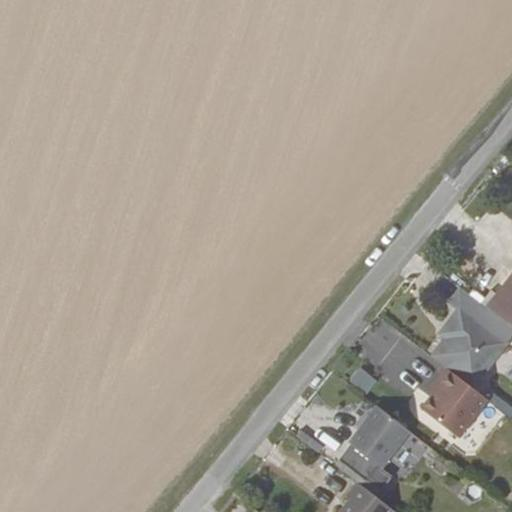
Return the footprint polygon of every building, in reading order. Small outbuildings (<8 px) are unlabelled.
[(511,273),(486,308),(511,328),(511,273)] [(445,338),(430,357),(446,368),(471,389),(506,343),(459,306),(443,328),(449,332),(445,338)] [(449,332),(443,328),(438,333),(445,338),(449,332)] [(370,394),(380,381),(359,366),(349,379),(370,394)] [(471,389),(446,368),(433,386),(436,388),(429,397),(420,408),(458,437),(486,400),(471,389)] [(429,397),(436,388),(433,386),(426,394),(429,397)] [(409,431),(376,407),(348,443),(380,468),(409,431)] [(385,511),(389,508),(356,483),(347,495),(350,498),(339,511),(385,511)]
